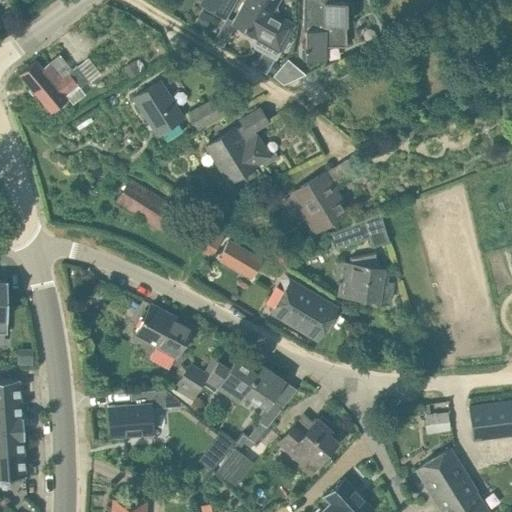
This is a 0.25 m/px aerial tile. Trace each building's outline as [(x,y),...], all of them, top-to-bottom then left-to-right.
[(201,0),(200,2),(225,17),(235,0),(201,0)] [(273,10),(278,0),(244,0),(232,23),(255,37),(253,41),(254,46),(275,58),(295,23),(273,10)] [(347,46),(346,1),(333,1),(332,0),(303,0),(303,30),(307,30),(307,60),(325,60),(325,46),(347,46)] [(200,12),(194,22),(205,28),(211,17),(200,12)] [(80,87),(88,80),(77,66),(62,78),(50,62),(43,68),(36,59),(19,73),(51,112),(66,100),(63,95),(77,83),(80,87)] [(134,60),(123,67),(130,78),(141,72),(140,72),(134,60)] [(272,60),(267,69),(273,73),(278,64),(272,60)] [(183,131),(176,121),(183,117),(160,80),(133,97),(156,134),(161,131),(167,141),(183,131)] [(189,111),(198,127),(226,112),(218,96),(189,111)] [(487,98),(474,104),(478,113),(492,107),(487,98)] [(205,146),(227,183),(270,156),(253,130),(268,121),(260,108),(239,121),(242,127),(236,130),(235,128),(205,146)] [(419,140),(438,131),(431,118),(413,126),(419,140)] [(351,165),(348,160),(334,168),(341,178),(354,170),(351,165)] [(325,171),(291,192),(292,194),(298,205),(313,230),(348,209),(334,187),(326,173),(325,171)] [(178,209),(147,190),(130,180),(118,200),(165,230),(176,213),(178,209)] [(380,214),(328,234),(333,248),(369,237),(372,246),(388,241),(380,214)] [(229,242),(219,259),(239,270),(249,253),(229,242)] [(377,299),(382,266),(381,266),(377,251),(349,255),(348,261),(338,260),(335,279),(341,280),(339,294),(377,299)] [(290,280),(271,311),(318,338),(336,307),(290,280)] [(176,357),(193,326),(151,304),(134,334),(176,357)] [(32,352),(18,352),(18,363),(32,363),(32,352)] [(257,371),(252,368),(236,357),(229,367),(217,359),(208,373),(209,373),(203,384),(214,391),(217,386),(238,400),(263,364),(262,364),(257,371)] [(190,361),(176,384),(179,385),(194,395),(202,383),(209,373),(190,361)] [(263,364),(243,392),(244,393),(245,393),(264,406),(255,419),(259,422),(266,427),(284,405),(272,397),(283,380),(284,379),(263,364)] [(0,379),(0,404),(20,403),(19,378),(0,379)] [(131,403),(107,405),(110,436),(152,432),(150,408),(168,407),(166,388),(139,391),(140,402),(131,403)] [(194,395),(188,405),(194,409),(201,400),(194,395)] [(511,399),(469,405),(474,439),(511,434),(511,399)] [(20,403),(0,404),(0,428),(23,427),(22,416),(21,416),(20,403)] [(448,411),(423,414),(426,433),(450,430),(448,411)] [(298,420),(278,442),(301,462),(298,465),(310,476),(321,464),(318,461),(337,441),(328,433),(331,430),(329,428),(332,424),(322,415),(319,419),(317,418),(307,429),(298,420)] [(23,427),(0,428),(0,452),(24,451),(23,438),(24,437),(23,427)] [(488,511),(480,499),(460,464),(449,447),(415,468),(443,511),(444,510),(444,511),(488,511)] [(24,451),(0,452),(0,477),(25,476),(24,451)] [(370,511),(374,509),(343,475),(322,494),(330,502),(319,511),(370,511)] [(145,511),(146,498),(113,496),(111,511),(145,511)]
